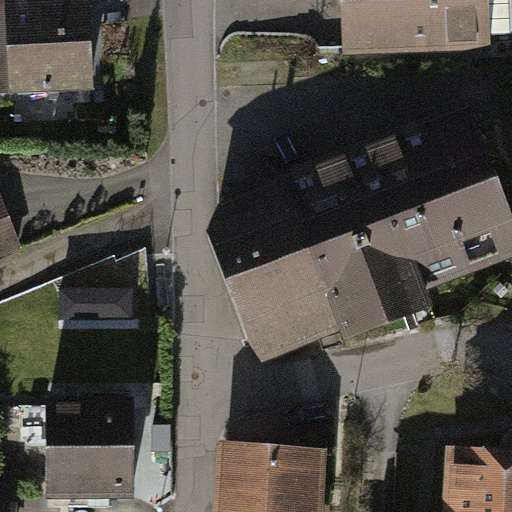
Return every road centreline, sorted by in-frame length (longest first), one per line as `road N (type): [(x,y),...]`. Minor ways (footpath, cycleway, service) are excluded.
road 1 (residential): [(198,388),(194,0)]
road 2 (residential): [(198,388),(470,342),(511,356)]
road 3 (residential): [(191,511),(198,388)]
